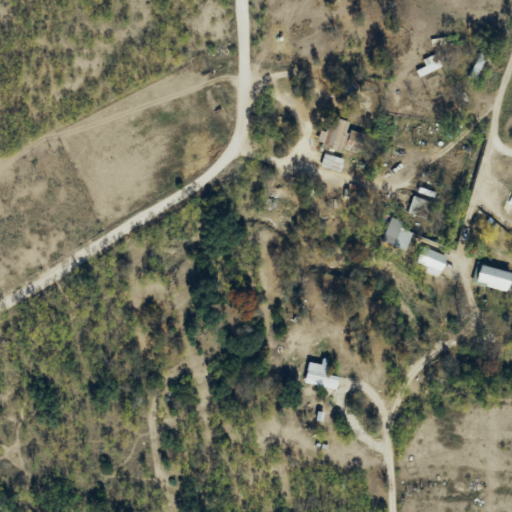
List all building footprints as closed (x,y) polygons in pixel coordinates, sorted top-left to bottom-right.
[(441,69),(437,56),(423,61),(425,68),(416,71),(418,77),(441,69)] [(485,60),(477,56),(467,78),(475,82),(485,60)] [(338,152),(350,126),(333,118),(321,144),(338,152)] [(430,203),(413,196),(407,213),(423,219),(430,203)] [(383,233),(395,239),(403,223),(391,218),(383,233)] [(441,274),(448,258),(425,248),(418,264),(441,274)] [(475,282),(509,293),(511,284),(511,273),(480,264),(475,282)]
